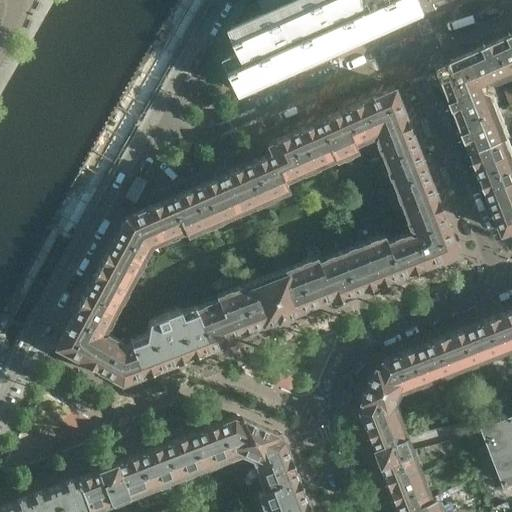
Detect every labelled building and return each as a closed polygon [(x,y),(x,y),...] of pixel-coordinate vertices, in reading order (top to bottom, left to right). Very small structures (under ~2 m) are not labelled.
[(428,8),(424,0),(259,0),(265,12),(234,27),(249,61),(234,68),(245,92),(428,10),(428,8)] [(447,0),(424,0),(428,8),(447,0)] [(511,33),(500,39),(511,65),(511,33)] [(511,71),(511,65),(500,39),(466,54),(475,72),(483,69),(485,75),(496,79),(511,71)] [(485,75),(483,69),(475,72),(466,54),(441,65),(452,93),(482,81),(485,75)] [(494,110),(482,81),(452,93),(461,118),(477,111),(479,116),(494,110)] [(406,117),(394,86),(358,102),(366,119),(369,117),(374,127),(377,129),(406,117)] [(374,127),(369,117),(366,119),(358,102),(338,111),(351,142),(371,133),(374,127)] [(504,137),(494,110),(479,116),(477,111),(461,118),(474,149),(504,137)] [(351,142),(338,111),(317,120),(332,154),(334,157),(354,148),(351,142)] [(416,143),(406,117),(377,129),(374,134),(383,156),(416,143)] [(332,154),(317,120),(267,143),(271,152),(282,177),(332,154)] [(511,165),(511,156),(504,137),(474,149),(484,176),(511,165)] [(426,169),(416,143),(383,156),(393,182),(426,169)] [(287,188),(282,177),(271,152),(221,174),(237,210),(287,188)] [(511,165),(484,176),(494,200),(511,192),(511,165)] [(436,195),(426,169),(393,182),(403,208),(436,195)] [(237,210),(221,174),(171,196),(184,227),(187,232),(237,210)] [(511,230),(511,192),(494,200),(506,233),(511,230)] [(446,221),(436,195),(403,208),(411,230),(417,232),(446,221)] [(184,227),(171,196),(145,208),(158,238),(184,227)] [(158,238),(145,208),(125,217),(115,235),(145,252),(151,242),(158,238)] [(458,252),(446,221),(417,232),(416,235),(419,242),(415,244),(423,265),(458,252)] [(423,265),(415,244),(419,242),(416,235),(411,233),(386,243),(399,275),(423,265)] [(130,280),(145,252),(115,235),(99,263),(130,280)] [(399,275),(386,243),(384,238),(362,246),(377,283),(399,275)] [(377,283),(362,246),(341,255),(355,292),(377,283)] [(355,292),(341,255),(319,263),(318,263),(331,296),(333,300),(355,292)] [(331,296),(318,263),(319,263),(318,260),(296,268),(310,305),(331,296)] [(115,308),(130,280),(99,263),(84,291),(115,308)] [(310,305),(296,268),(240,290),(254,326),(276,318),(276,319),(285,315),(288,314),(288,313),(310,305)] [(254,326),(240,290),(218,298),(220,303),(233,335),(254,326)] [(104,329),(115,308),(84,291),(72,314),(92,325),(90,329),(96,332),(104,329)] [(233,335),(220,303),(197,311),(211,347),(234,338),(233,335)] [(511,343),(511,307),(496,314),(508,345),(511,343)] [(211,347),(197,311),(197,310),(183,315),(180,308),(166,314),(183,358),(211,347)] [(84,362),(99,335),(99,334),(96,332),(90,329),(92,325),(72,314),(55,346),(84,362)] [(183,358),(166,314),(148,320),(146,337),(131,343),(143,374),(183,358)] [(508,345),(496,314),(471,324),(483,355),(508,345)] [(483,355),(471,324),(446,333),(458,364),(483,355)] [(104,373),(120,342),(104,333),(99,335),(84,362),(104,373)] [(458,364),(446,333),(421,343),(433,374),(458,364)] [(143,374),(131,343),(126,345),(120,342),(104,373),(122,382),(143,374)] [(433,374),(421,343),(396,353),(408,384),(433,374)] [(408,384),(396,353),(380,359),(376,367),(374,366),(367,383),(381,390),(383,384),(396,389),(408,384)] [(395,414),(390,401),(391,400),(396,390),(396,389),(383,384),(381,390),(367,383),(359,401),(361,402),(358,409),(364,426),(395,414)] [(418,474),(404,436),(395,414),(364,426),(387,486),(418,474)] [(502,483),(511,478),(511,418),(511,415),(481,426),(502,483)] [(250,439),(258,424),(242,417),(241,419),(234,416),(214,424),(226,454),(239,449),(244,436),(250,439)] [(226,454),(214,424),(187,434),(199,465),(226,454)] [(289,452),(283,438),(276,435),(277,432),(258,424),(250,439),(244,436),(239,449),(252,455),(256,464),(289,452)] [(199,465),(187,434),(161,444),(173,475),(199,465)] [(173,475),(161,444),(137,454),(149,484),(173,475)] [(298,475),(289,452),(256,464),(264,486),(265,488),(298,475)] [(149,484),(137,454),(77,476),(90,507),(149,484)] [(428,499),(418,474),(387,486),(397,511),(428,499)] [(305,495),(298,475),(265,488),(264,486),(256,489),(265,511),(305,495)] [(91,511),(90,507),(77,476),(53,486),(63,511),(91,511)] [(63,511),(53,486),(30,495),(36,511),(63,511)] [(227,511),(230,511),(226,500),(223,493),(212,498),(217,511),(227,511)] [(36,511),(30,495),(6,504),(8,511),(36,511)] [(311,511),(305,495),(265,511),(311,511)] [(440,511),(434,496),(428,499),(397,511),(440,511)]
